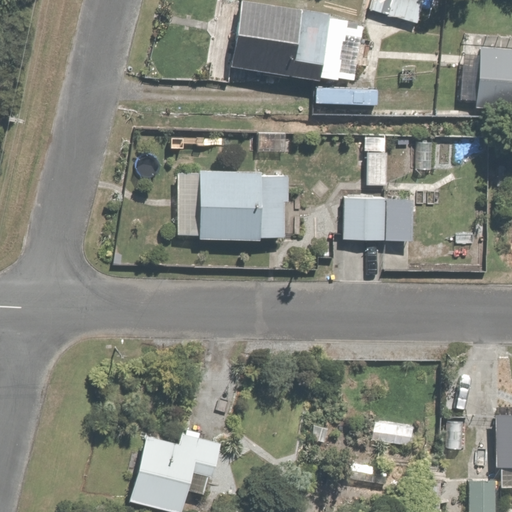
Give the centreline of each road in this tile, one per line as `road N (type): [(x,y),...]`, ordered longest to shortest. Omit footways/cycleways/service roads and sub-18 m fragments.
road 1 (residential): [(46,306),(511,316)]
road 2 (residential): [(46,306),(118,0)]
road 3 (residential): [(0,488),(46,306)]
